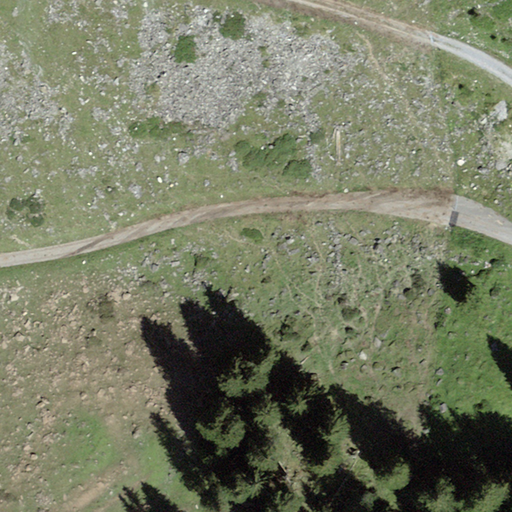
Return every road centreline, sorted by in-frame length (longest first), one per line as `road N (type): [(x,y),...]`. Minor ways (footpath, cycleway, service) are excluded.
road 1 (track): [(0,260),(282,203),(412,205),(511,236)]
road 2 (track): [(511,79),(434,42),(279,0)]
